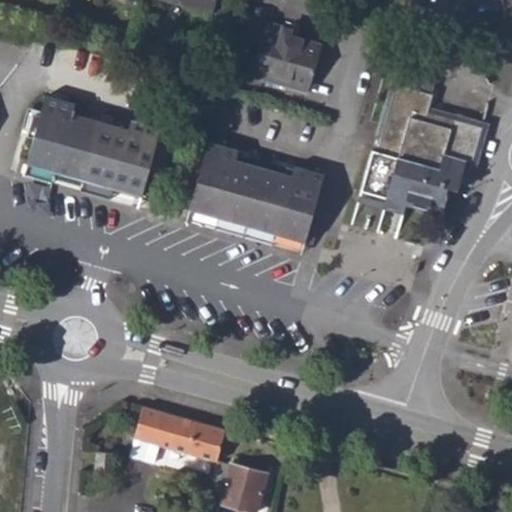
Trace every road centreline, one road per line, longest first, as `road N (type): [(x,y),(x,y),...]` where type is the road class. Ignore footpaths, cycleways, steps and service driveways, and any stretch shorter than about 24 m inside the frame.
road 1 (secondary): [(74,342),(401,428)]
road 2 (residential): [(511,189),(453,286),(401,428)]
road 3 (residential): [(74,342),(59,393),(48,511)]
